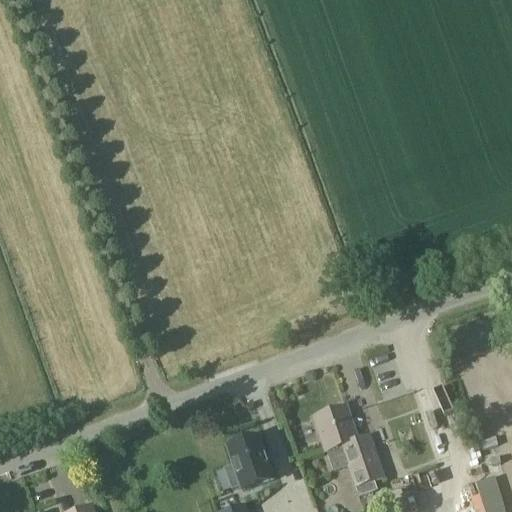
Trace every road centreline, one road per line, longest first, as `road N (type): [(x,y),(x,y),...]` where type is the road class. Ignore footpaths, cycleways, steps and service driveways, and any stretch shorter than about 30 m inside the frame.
road 1 (unclassified): [(0,463),(511,277)]
road 2 (unknown): [(157,406),(10,0)]
